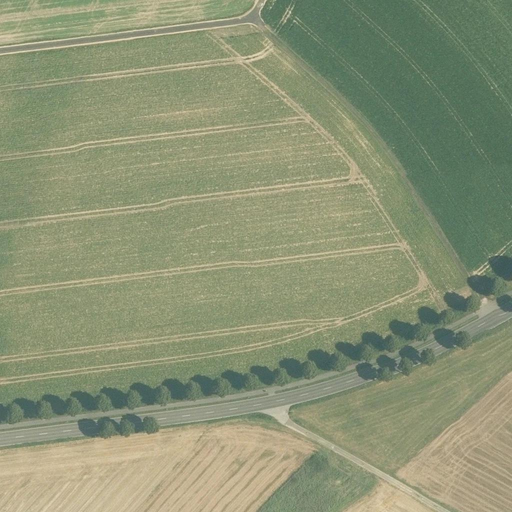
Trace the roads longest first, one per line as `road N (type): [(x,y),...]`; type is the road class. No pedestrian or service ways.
road 1 (secondary): [(0,440),(331,390),(415,359),(511,306)]
road 2 (track): [(494,318),(397,165),(250,23)]
road 3 (track): [(250,23),(0,56)]
road 4 (track): [(275,402),(281,422),(438,511)]
